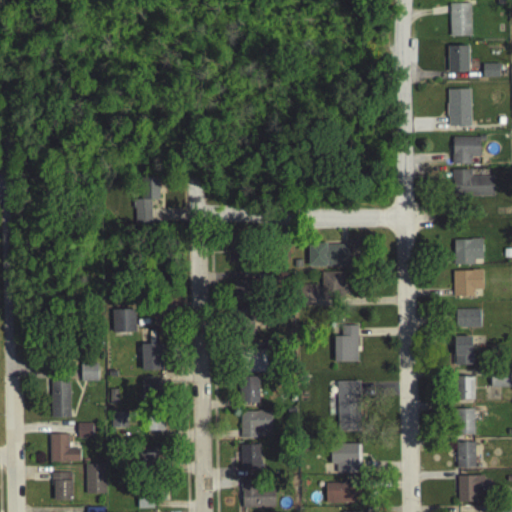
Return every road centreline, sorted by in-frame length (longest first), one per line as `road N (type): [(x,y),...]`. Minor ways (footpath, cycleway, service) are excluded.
road 1 (residential): [(408,511),(402,0)]
road 2 (residential): [(200,511),(195,221)]
road 3 (residential): [(195,221),(402,222)]
road 4 (residential): [(9,382),(13,511)]
